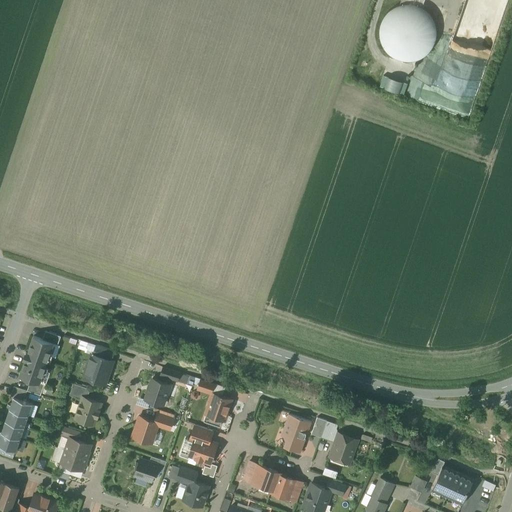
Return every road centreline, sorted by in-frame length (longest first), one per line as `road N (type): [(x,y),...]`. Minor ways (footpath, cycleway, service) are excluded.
road 1 (secondary): [(387,390),(33,275)]
road 2 (track): [(379,0),(369,31),(373,50),(388,65),(410,69),(439,52),(454,0)]
road 3 (secondary): [(387,390),(458,405),(511,393)]
road 4 (secondary): [(511,387),(387,390)]
